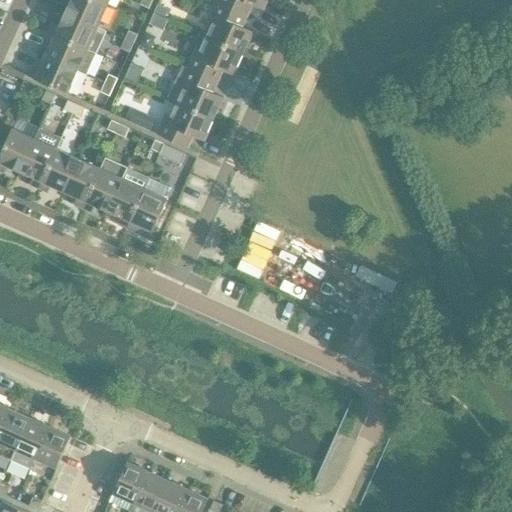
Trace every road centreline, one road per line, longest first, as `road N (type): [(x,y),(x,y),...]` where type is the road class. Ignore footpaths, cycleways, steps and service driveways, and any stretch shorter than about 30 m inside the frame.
road 1 (residential): [(331,511),(383,387),(170,292)]
road 2 (residential): [(303,0),(170,292)]
road 3 (residential): [(318,511),(113,417)]
road 4 (residential): [(170,292),(0,214)]
road 5 (residential): [(113,417),(0,367)]
